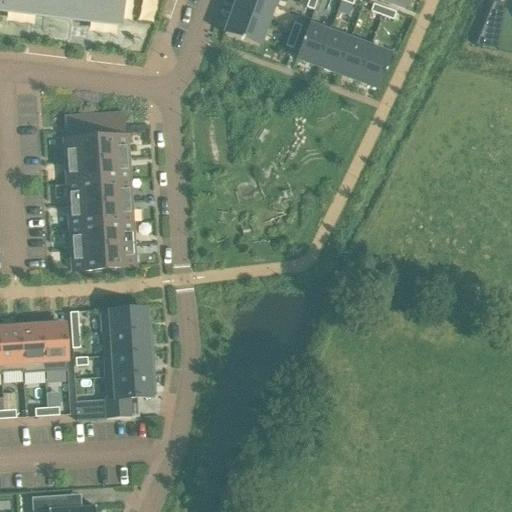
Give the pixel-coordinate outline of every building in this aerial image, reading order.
[(0,0),(0,9),(120,24),(122,0),(0,0)] [(254,0),(237,0),(232,15),(265,27),(272,6),(254,0)] [(313,11),(317,0),(308,0),(306,8),(313,11)] [(378,0),(405,9),(405,8),(407,0),(378,0)] [(373,5),(370,12),(382,17),(384,9),(373,5)] [(476,46),(497,49),(503,8),(491,7),(476,46)] [(384,9),(382,17),(393,21),(396,13),(384,9)] [(224,34),(224,35),(258,47),(258,46),(265,27),(232,15),(225,34),(224,34)] [(294,24),(289,36),(296,39),(301,27),(294,24)] [(308,26),(295,60),(296,60),(297,60),(316,67),(328,33),(309,26),(308,25),(308,26)] [(328,33),(316,67),(337,74),(349,41),(328,33)] [(285,47),(292,49),(296,39),(289,36),(285,47)] [(349,41),(337,74),(357,82),(369,49),(349,41)] [(369,49),(357,82),(377,89),(377,90),(378,90),(390,59),(391,56),(390,56),(369,49)] [(113,114),(103,115),(104,126),(114,126),(113,114)] [(124,114),(113,114),(114,126),(124,125),(124,114)] [(103,115),(93,116),(94,127),(104,126),(103,115)] [(83,116),(73,117),(74,128),(84,128),(83,116)] [(93,116),(83,116),(84,128),(94,127),(93,116)] [(73,117),(63,117),(64,129),(74,128),(73,117)] [(124,125),(114,126),(115,138),(125,137),(124,125)] [(104,126),(94,127),(95,139),(105,138),(104,126)] [(114,126),(104,126),(105,138),(115,138),(114,126)] [(94,127),(84,128),(85,139),(95,139),(94,127)] [(74,128),(64,129),(65,141),(75,140),(74,128)] [(84,128),(74,128),(75,140),(85,139),(84,128)] [(105,138),(95,139),(96,161),(127,159),(126,137),(125,137),(115,138),(105,138)] [(65,141),(64,141),(65,163),(96,161),(95,139),(85,139),(75,140),(65,141)] [(127,159),(96,161),(98,183),(129,181),(127,159)] [(96,161),(65,163),(67,185),(98,183),(96,161)] [(129,181),(98,183),(99,204),(130,203),(129,181)] [(98,183),(67,185),(68,206),(99,204),(98,183)] [(130,203),(99,204),(100,226),(131,224),(130,203)] [(99,204),(68,206),(69,228),(100,226),(99,204)] [(131,224),(100,226),(102,248),(133,246),(131,224)] [(100,226),(69,228),(70,250),(102,248),(100,226)] [(133,246),(102,248),(103,270),(134,268),(133,246)] [(102,248),(70,250),(72,272),(103,270),(102,248)] [(145,310),(99,313),(101,336),(147,333),(145,310)] [(77,313),(69,314),(71,338),(79,337),(77,313)] [(64,326),(41,328),(44,373),(49,373),(67,372),(64,326)] [(41,328),(19,329),(22,374),(44,373),(41,328)] [(19,329),(0,330),(0,364),(1,376),(2,376),(2,373),(21,372),(22,374),(19,329)] [(147,333),(101,336),(101,337),(103,337),(104,356),(102,356),(102,357),(148,355),(147,333)] [(79,337),(71,338),(72,351),(80,350),(79,337)] [(148,355),(102,357),(104,379),(150,376),(148,355)] [(75,359),(76,367),(88,367),(87,358),(75,359)] [(105,401),(75,403),(76,415),(76,421),(139,417),(137,399),(151,398),(150,376),(104,379),(105,401)] [(58,408),(46,409),(47,417),(59,416),(58,408)] [(46,409),(34,410),(35,418),(47,417),(46,409)] [(3,412),(4,420),(16,419),(15,411),(3,412)]
